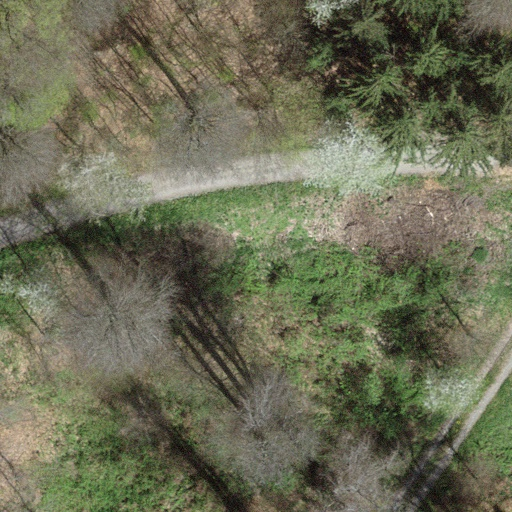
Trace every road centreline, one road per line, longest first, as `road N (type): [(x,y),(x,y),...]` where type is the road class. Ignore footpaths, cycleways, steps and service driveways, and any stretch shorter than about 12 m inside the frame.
road 1 (track): [(0,235),(114,197),(267,165),(511,163)]
road 2 (track): [(410,511),(511,347)]
